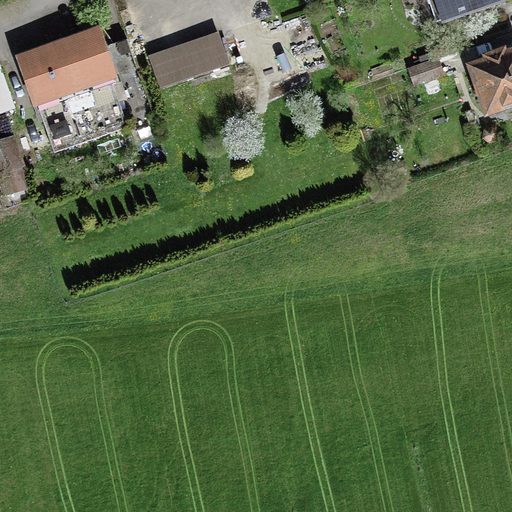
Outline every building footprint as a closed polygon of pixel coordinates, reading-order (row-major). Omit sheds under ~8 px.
[(427,0),(436,23),(499,0),(427,0)] [(98,31),(18,59),(34,105),(39,103),(56,150),(125,126),(108,79),(114,76),(98,31)] [(227,63),(217,35),(151,58),(160,86),(227,63)] [(487,112),(511,103),(511,55),(503,58),(502,55),(488,59),(490,63),(472,69),(487,112)] [(414,85),(443,75),(437,60),(409,70),(414,85)] [(0,113),(15,109),(0,67),(0,113)] [(475,122),(471,110),(466,112),(469,124),(475,122)] [(496,133),(491,129),(486,131),(484,137),(489,141),(495,139),(496,133)] [(26,189),(17,161),(22,160),(14,137),(0,140),(0,179),(5,195),(26,189)]
